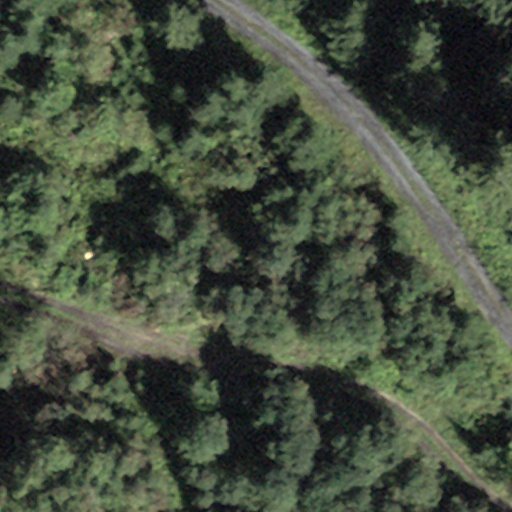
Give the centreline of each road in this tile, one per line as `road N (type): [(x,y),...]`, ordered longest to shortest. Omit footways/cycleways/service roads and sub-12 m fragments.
road 1 (track): [(496,511),(425,428),(378,396),(149,349),(0,283)]
road 2 (track): [(511,300),(383,108),(255,0)]
